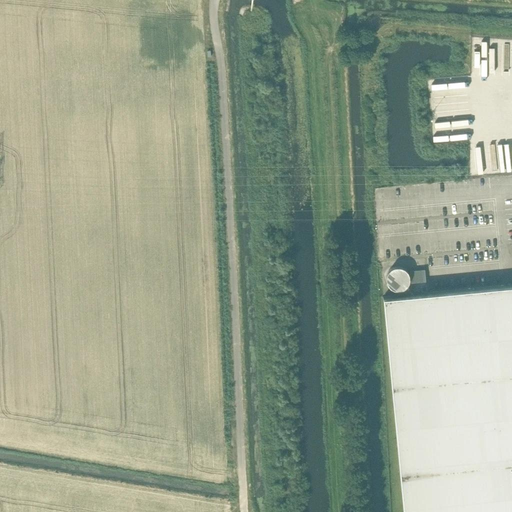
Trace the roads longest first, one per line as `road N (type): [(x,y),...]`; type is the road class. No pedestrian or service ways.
road 1 (track): [(511,32),(383,23),(332,50),(327,64),(352,511)]
road 2 (unknown): [(496,196),(503,268),(438,277)]
